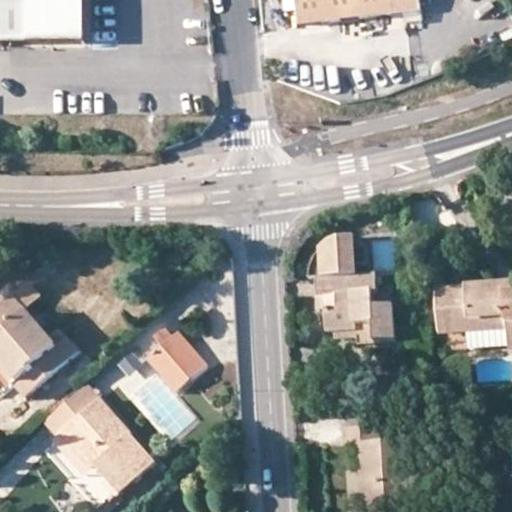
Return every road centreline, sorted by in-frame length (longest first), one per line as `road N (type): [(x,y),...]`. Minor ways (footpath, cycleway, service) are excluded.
road 1 (residential): [(257,193),(277,511)]
road 2 (tertiary): [(257,193),(369,174),(511,132)]
road 3 (tertiary): [(0,204),(257,193)]
road 4 (residential): [(232,0),(257,193)]
